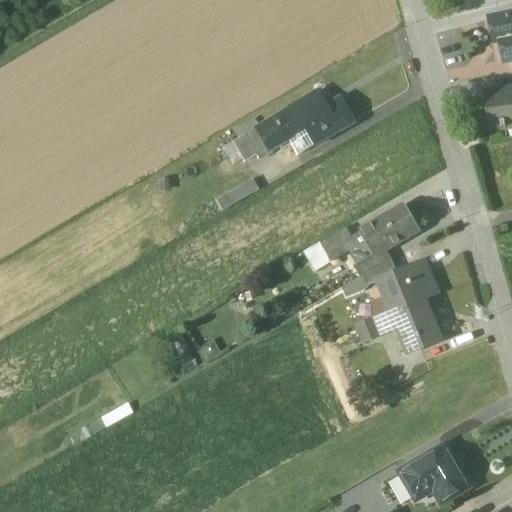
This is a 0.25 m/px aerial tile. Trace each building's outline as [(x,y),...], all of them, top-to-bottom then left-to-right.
[(511,15),(490,20),(494,43),(500,41),(511,38),(511,15)] [(511,38),(500,41),(505,63),(511,61),(511,38)] [(511,89),(484,94),(490,130),(502,128),(502,130),(506,129),(505,127),(511,126),(511,89)] [(318,93),(274,118),(287,141),(288,142),(309,131),(317,145),(353,124),(340,100),(326,108),(318,93)] [(274,118),(256,128),(269,151),(287,141),(274,118)] [(256,128),(232,142),(244,163),(256,156),(258,159),(270,153),(269,151),(256,128)] [(221,208),(258,191),(253,180),(216,198),(221,208)] [(404,207),(362,232),(362,233),(367,241),(348,252),(349,253),(357,266),(385,249),(418,231),(404,207)] [(346,228),(318,244),(330,264),(349,253),(348,252),(367,241),(362,233),(352,239),(346,228)] [(385,249),(357,266),(363,276),(391,260),(385,249)] [(391,260),(363,276),(367,287),(378,283),(383,281),(382,279),(397,273),(391,260)] [(397,273),(382,279),(383,281),(378,283),(390,311),(423,298),(423,299),(437,293),(424,262),(397,273)] [(363,276),(342,288),(345,296),(367,287),(363,276)] [(423,298),(390,311),(397,331),(407,354),(440,341),(423,299),(423,298)] [(390,311),(372,318),(380,338),(397,331),(390,311)] [(372,318),(356,325),(364,344),(380,338),(372,318)] [(444,448),(401,473),(416,499),(434,489),(442,502),(467,487),(444,448)]
